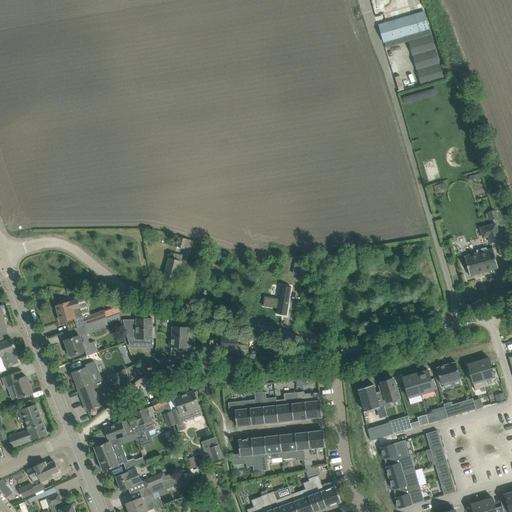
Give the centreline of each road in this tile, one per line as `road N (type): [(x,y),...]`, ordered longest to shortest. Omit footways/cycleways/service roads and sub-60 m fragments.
road 1 (unclassified): [(335,347),(162,299),(74,248),(51,243),(3,254)]
road 2 (unclassified): [(458,325),(365,0)]
road 3 (tertiary): [(73,435),(3,254)]
road 4 (unknown): [(442,425),(373,444),(394,511)]
road 5 (residential): [(462,492),(442,425),(511,405)]
road 6 (track): [(73,435),(157,374),(184,365)]
road 7 (unclassified): [(458,325),(335,347)]
